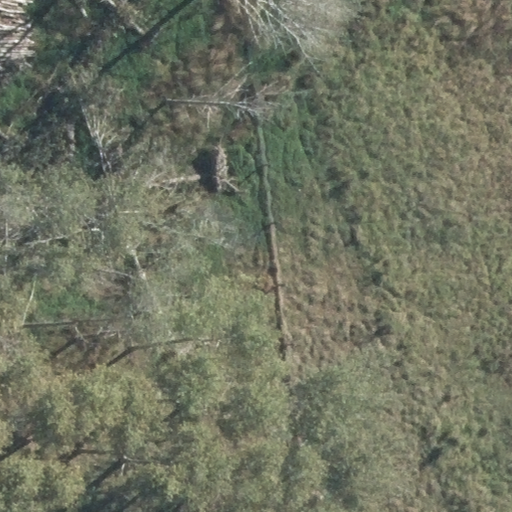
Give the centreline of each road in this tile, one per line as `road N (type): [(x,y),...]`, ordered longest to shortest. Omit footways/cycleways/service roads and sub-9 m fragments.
road 1 (tertiary): [(12,511),(262,0)]
road 2 (unknown): [(0,408),(179,511)]
